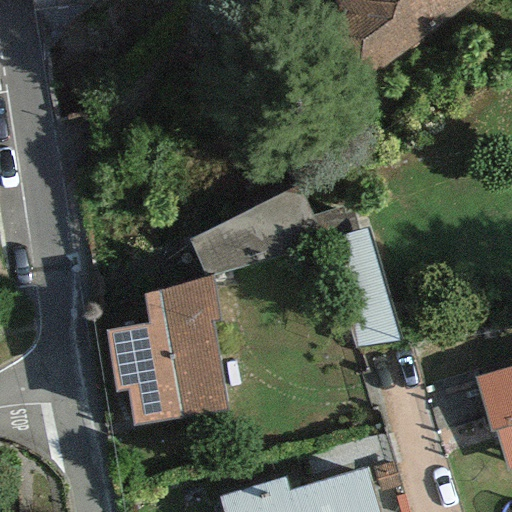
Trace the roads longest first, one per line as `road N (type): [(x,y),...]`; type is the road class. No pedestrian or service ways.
road 1 (residential): [(7,0),(69,406)]
road 2 (unknown): [(430,511),(387,371)]
